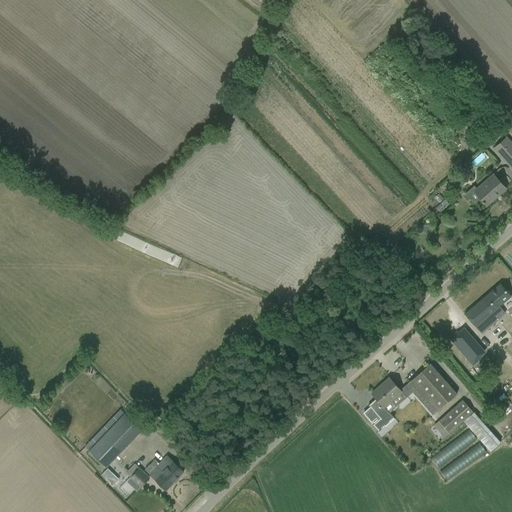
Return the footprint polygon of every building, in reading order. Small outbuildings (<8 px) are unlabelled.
[(484,107),(466,122),(465,123),(473,131),(491,115),(484,107)] [(494,149),(509,165),(511,168),(511,144),(506,138),(494,149)] [(474,192),(480,198),(482,201),(483,203),(484,203),(486,205),(487,205),(486,204),(497,193),(499,194),(505,188),(499,181),(493,175),(474,192)] [(434,198),(444,208),(448,204),(438,194),(434,198)] [(475,242),(483,236),(476,228),(468,234),(475,242)] [(499,306),(510,296),(500,284),(465,314),(475,326),(487,316),(493,323),(505,313),(499,306)] [(511,318),(502,326),(511,338),(511,318)] [(295,326),(295,335),(303,335),(303,327),(295,326)] [(457,393),(437,370),(430,363),(406,384),(412,392),(432,414),(457,393)] [(494,377),(487,384),(492,390),(509,376),(504,369),(494,377)] [(376,398),(368,405),(369,407),(379,418),(372,424),(378,431),(393,418),(389,412),(397,406),(391,400),(401,391),(396,385),(389,378),(380,385),(382,387),(373,394),(372,393),(371,393),(376,398)] [(449,434),(473,413),(462,400),(438,422),(449,434)] [(142,430),(120,409),(84,447),(106,468),(142,430)] [(149,474),(159,483),(166,490),(183,472),(172,461),(170,463),(164,458),(149,474)] [(134,463),(125,473),(140,487),(149,478),(134,463)] [(107,468),(102,474),(107,480),(113,474),(107,468)]
